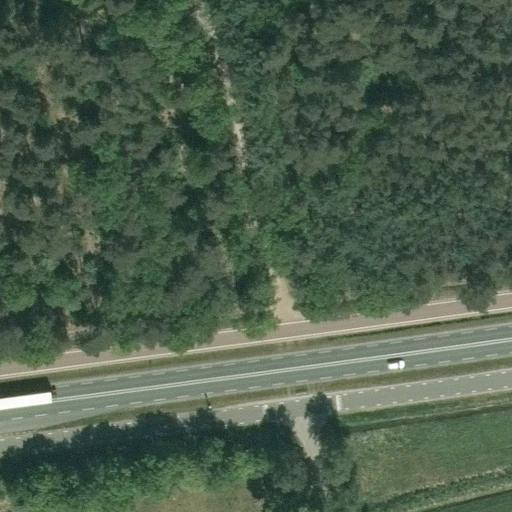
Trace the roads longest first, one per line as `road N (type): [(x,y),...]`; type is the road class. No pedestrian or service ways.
road 1 (unclassified): [(0,370),(511,300)]
road 2 (primary): [(0,408),(511,339)]
road 3 (track): [(293,332),(201,0)]
road 4 (unclassified): [(304,407),(0,448)]
road 5 (unclassified): [(511,377),(304,407)]
